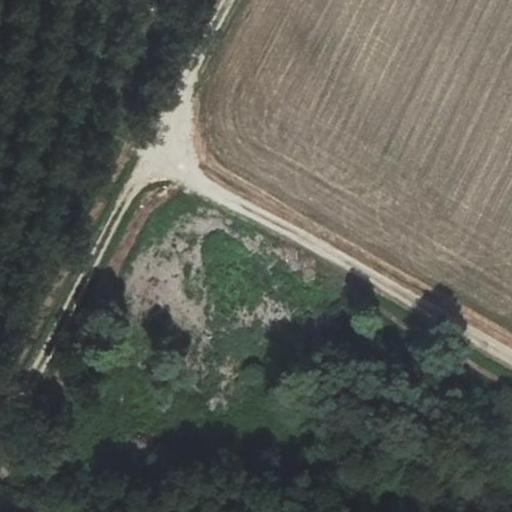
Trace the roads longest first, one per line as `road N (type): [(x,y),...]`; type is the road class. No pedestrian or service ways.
road 1 (track): [(155,159),(511,358)]
road 2 (track): [(155,159),(129,188),(36,374),(0,415)]
road 3 (track): [(228,0),(155,159)]
